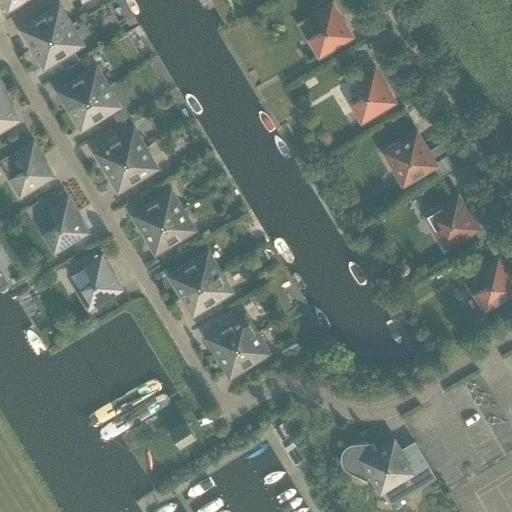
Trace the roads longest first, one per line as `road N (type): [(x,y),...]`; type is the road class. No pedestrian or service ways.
road 1 (unclassified): [(511,340),(387,413),(352,412),(282,383),(225,414),(0,42)]
road 2 (unclassified): [(511,206),(378,0)]
